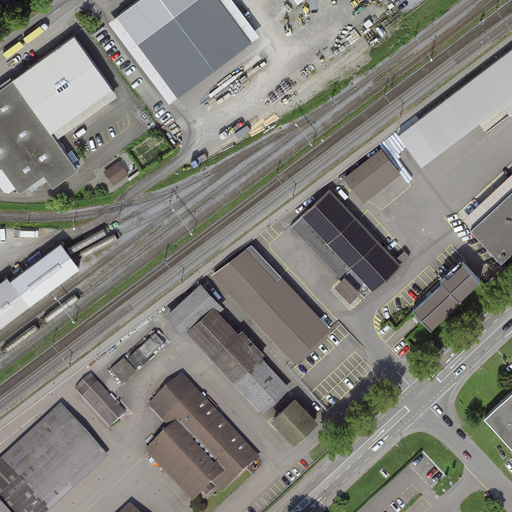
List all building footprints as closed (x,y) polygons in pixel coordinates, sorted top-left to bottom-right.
[(138,0),(118,15),(182,98),(257,41),(225,0),(138,0)] [(78,36),(0,92),(0,171),(6,167),(24,192),(49,175),(58,187),(82,170),(59,138),(120,95),(78,36)] [(511,47),(397,135),(421,166),(511,96),(511,47)] [(385,150),(348,177),(366,201),(402,174),(385,150)] [(121,162),(105,173),(114,185),(130,174),(121,162)] [(511,188),(474,224),(505,258),(511,251),(511,188)] [(399,268),(328,193),(291,228),(341,280),(335,286),(351,303),(361,294),(371,285),(376,291),(399,268)] [(62,242),(10,280),(8,276),(0,282),(0,325),(81,267),(75,259),(68,250),(62,242)] [(403,264),(411,258),(405,251),(397,257),(403,264)] [(258,259),(228,287),(298,360),(327,333),(258,259)] [(412,308),(432,329),(484,281),(464,260),(412,308)] [(184,331),(191,324),(266,406),(284,390),(209,308),(217,301),(203,285),(170,316),(184,331)] [(130,414),(113,394),(169,345),(157,332),(110,372),(106,367),(77,392),(111,431),(130,414)] [(253,460),(180,382),(155,405),(176,428),(154,449),(200,498),(218,481),(224,487),(253,460)] [(511,391),(485,416),(511,445),(511,391)] [(296,399),(275,419),(295,440),(316,421),(296,399)] [(0,511),(44,511),(109,454),(64,406),(0,464),(0,511)]
